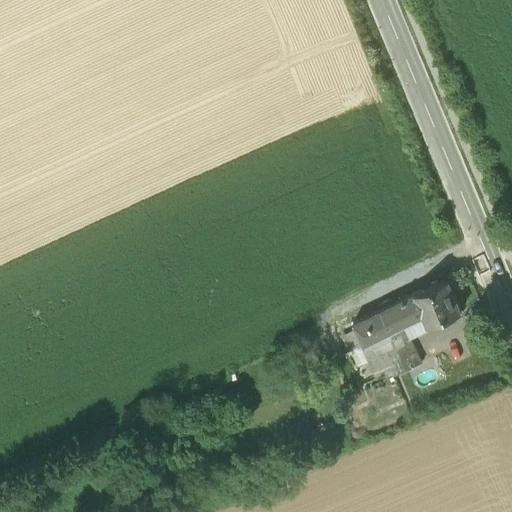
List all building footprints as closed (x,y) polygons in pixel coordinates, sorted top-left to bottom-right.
[(448,279),(415,292),(391,303),(389,298),(380,303),(382,307),(353,321),(357,329),(364,343),(363,343),(377,376),(391,370),(393,374),(421,361),(415,348),(395,357),(383,333),(403,324),(423,314),(428,324),(439,320),(441,325),(454,320),(452,314),(462,310),(458,301),(457,301),(448,279)] [(403,324),(383,333),(395,357),(415,348),(403,324)] [(364,343),(357,329),(343,336),(350,350),(363,343),(364,343)] [(336,331),(313,341),(321,360),(344,350),(336,331)] [(332,415),(322,426),(333,435),(342,424),(332,415)]
